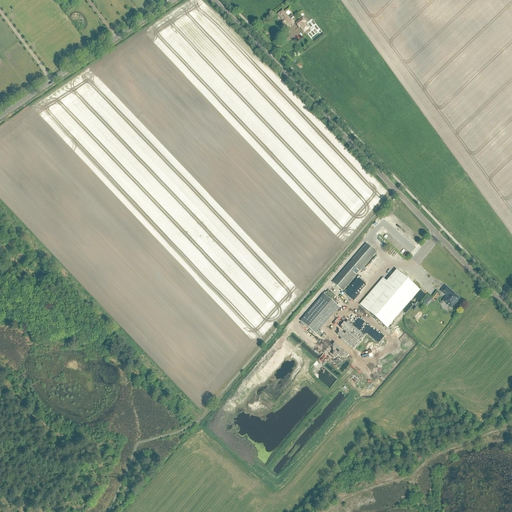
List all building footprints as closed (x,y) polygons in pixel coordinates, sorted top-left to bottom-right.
[(292,23),(294,22),(292,19),(294,18),(291,14),(288,17),(283,10),(278,14),(282,19),(281,20),(283,21),(281,22),(281,23),(281,24),(282,24),(283,25),(285,24),(287,27),(289,26),(290,27),(293,24),(292,23)] [(304,33),(309,29),(305,24),(307,23),(303,18),(295,24),(299,29),(300,28),(304,33)] [(342,292),(376,253),(366,244),(332,283),(342,292)] [(387,329),(420,291),(396,271),(386,282),(383,279),(360,305),(387,329)] [(451,308),(459,299),(451,292),(452,291),(445,286),(440,291),(446,296),(443,301),(451,308)] [(324,295),(301,322),(314,333),(321,326),(322,327),(339,308),(324,295)] [(428,297),(422,303),(426,306),(431,300),(428,297)] [(334,348),(339,342),(344,336),(340,332),(336,337),(334,335),(327,343),(334,348)]
